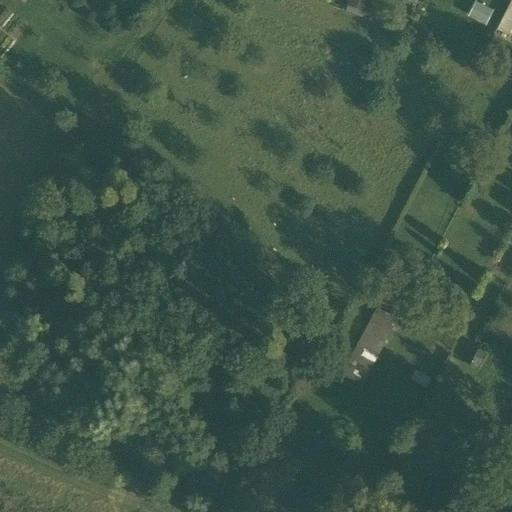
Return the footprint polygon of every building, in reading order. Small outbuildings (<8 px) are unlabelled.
[(370,0),(347,0),(345,7),(365,14),(370,0)] [(511,0),(497,31),(508,37),(511,29),(511,0)] [(474,18),(487,25),(493,14),(479,7),(474,18)] [(377,310),(358,346),(378,357),(396,321),(377,310)] [(361,388),(378,357),(358,346),(341,376),(361,388)] [(470,367),(478,372),(487,356),(478,352),(470,367)]
